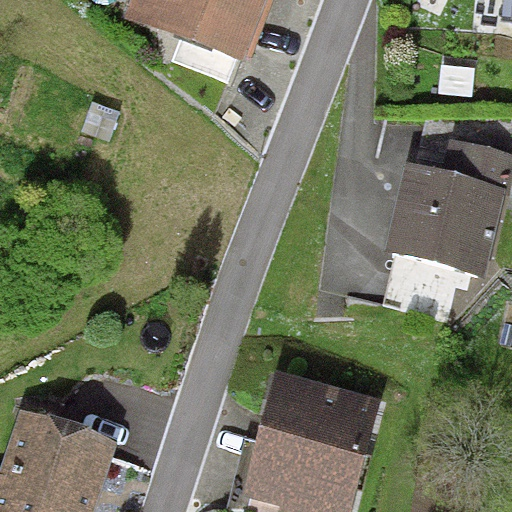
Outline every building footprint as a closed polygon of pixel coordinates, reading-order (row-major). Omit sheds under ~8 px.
[(161,0),(151,27),(235,59),(257,0),(161,0)] [(462,154),(454,189),(409,179),(389,262),(473,282),(482,247),(487,248),(489,242),(483,241),(493,200),(499,201),(507,165),(462,154)] [(369,415),(277,390),(248,498),(282,507),(302,496),(344,507),(369,415)] [(0,511),(83,511),(102,458),(22,431),(0,495),(0,511)] [(421,463),(412,511),(452,511),(459,470),(421,463)]
